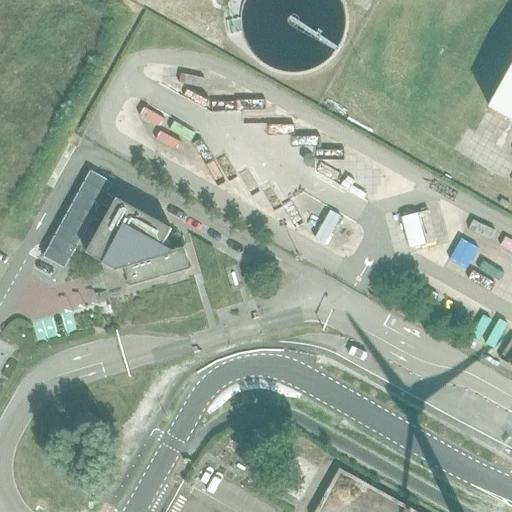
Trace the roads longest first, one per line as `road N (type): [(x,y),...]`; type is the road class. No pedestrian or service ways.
road 1 (unclassified): [(135,511),(213,379),(242,365),(278,364),(511,492)]
road 2 (unclassified): [(0,298),(69,167),(97,154),(331,301)]
road 3 (unclassified): [(511,395),(331,301)]
